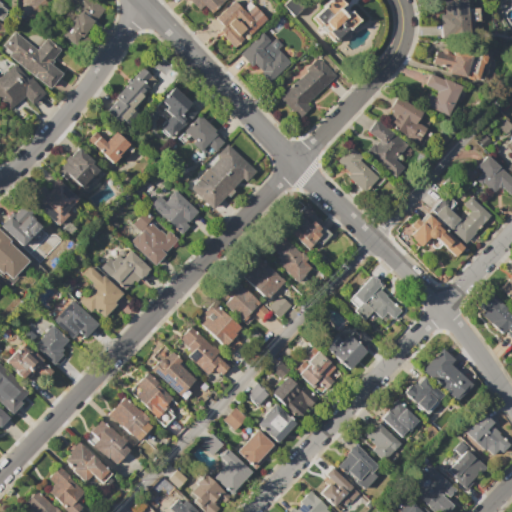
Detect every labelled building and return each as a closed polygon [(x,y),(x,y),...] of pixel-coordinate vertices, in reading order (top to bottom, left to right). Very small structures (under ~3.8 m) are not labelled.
[(46,0),(28,17),(21,9),(31,0),(46,0)] [(90,0),(90,1),(102,9),(75,47),(59,36),(73,17),(74,18),(80,10),(69,0),(90,0)] [(188,0),(224,0),(210,14),(203,6),(198,10),(188,0)] [(327,0),(338,0),(342,4),(337,8),(344,15),(348,11),(358,21),(348,30),(348,31),(342,37),(340,35),(338,36),(338,40),(335,43),(333,43),(310,19),(321,9),(320,7),(327,0)] [(438,14),(439,36),(466,35),(464,0),(453,0),(441,0),(442,13),(438,14)] [(214,18),(233,1),(244,13),(253,6),(266,20),(249,35),(245,31),(239,36),(242,39),(232,48),(220,36),(222,35),(218,30),(221,27),(214,18)] [(0,4),(1,5),(0,6),(8,12),(0,21),(0,4)] [(0,47),(13,32),(35,51),(45,39),(51,43),(50,44),(53,47),(54,46),(59,50),(50,60),(52,62),(49,64),(61,74),(48,89),(0,49),(0,47)] [(261,33),(269,43),(274,38),(281,46),(276,50),(277,52),(278,51),(288,62),(268,81),(253,64),(250,67),(238,53),(261,33)] [(489,53),(482,82),(446,74),(447,69),(430,65),(433,51),(452,55),(454,45),(482,52),(482,51),(489,53)] [(315,58),(318,62),(320,60),(335,75),(294,115),(277,98),(294,82),(295,82),(307,71),(304,69),(315,58)] [(0,100),(0,75),(14,64),(27,79),(30,77),(43,93),(30,104),(29,103),(27,104),(21,98),(8,110),(0,100)] [(140,67),(155,82),(129,108),(139,117),(127,129),(124,126),(126,124),(123,121),(119,125),(105,111),(116,100),(113,98),(126,84),(124,83),(129,78),(130,79),(138,70),(137,69),(140,67)] [(428,74),(441,80),(442,78),(464,89),(458,102),(453,100),(445,117),(419,105),(425,93),(433,97),(436,92),(423,86),(428,74)] [(172,87),(189,103),(187,105),(195,112),(169,140),(159,131),(161,129),(159,127),(170,116),(164,110),(167,107),(160,101),(172,87)] [(395,97),(420,112),(413,122),(424,128),(415,143),(390,128),(392,125),(389,123),(395,113),(388,109),(395,97)] [(195,117),(198,119),(200,117),(214,131),(212,132),(215,135),(214,135),(222,143),(213,153),(208,148),(201,155),(189,144),(192,141),(182,131),(195,117)] [(372,121),(405,144),(393,161),(401,167),(393,178),(369,162),(371,159),(364,154),(371,144),(373,146),(377,140),(365,132),(372,121)] [(86,140),(94,132),(104,141),(113,132),(127,145),(124,148),(125,149),(114,160),(113,160),(110,163),(86,140)] [(511,175),(511,134),(502,146),(511,154),(511,158),(503,168),(511,175)] [(210,209),(189,189),(218,157),(216,155),(225,145),(253,170),(242,182),(238,178),(210,209)] [(335,161),(349,147),(360,157),(357,161),(373,175),(375,174),(382,180),(371,192),(367,188),(364,191),(358,185),(355,187),(345,177),(348,174),(335,161)] [(77,148),(92,162),(89,164),(96,170),(90,176),(92,178),(80,191),(67,178),(64,180),(55,172),(64,162),(63,161),(68,156),(69,157),(77,148)] [(484,155),(511,181),(511,191),(508,196),(499,188),(495,188),(496,192),(493,195),(481,184),(479,186),(473,180),(480,173),(474,168),(476,166),(475,166),(484,155)] [(55,179),(76,199),(65,211),(68,214),(56,226),(29,200),(42,186),(46,191),(50,188),(48,186),(55,179)] [(173,191),(196,212),(186,222),(185,221),(184,223),(187,227),(179,235),(148,206),(158,196),(164,202),(167,198),(173,191)] [(468,198),(487,216),(461,243),(428,211),(444,194),(454,204),(448,210),(457,218),(457,217),(459,219),(458,219),(460,221),(468,212),(461,205),(468,198)] [(0,227),(0,223),(11,212),(13,214),(23,203),(32,212),(28,216),(32,220),(31,221),(38,227),(20,246),(0,227)] [(303,206),(321,224),(320,225),(329,234),(319,245),(316,242),(307,252),(283,229),(291,221),(295,225),(299,220),(295,215),(303,206)] [(128,243),(135,235),(136,235),(139,232),(131,225),(143,211),(175,239),(162,254),(152,265),(128,243)] [(425,213),(461,247),(452,257),(432,237),(431,238),(428,239),(427,237),(418,246),(410,239),(412,236),(410,234),(413,230),(409,226),(415,219),(417,222),(425,213)] [(0,232),(9,241),(7,243),(26,262),(8,281),(4,276),(5,275),(2,272),(0,274),(0,232)] [(278,234),(299,254),(300,252),(306,258),(303,262),(309,268),(295,283),(275,263),(278,260),(274,257),(276,255),(266,246),(278,234)] [(129,251),(147,268),(134,283),(131,280),(121,290),(98,269),(109,258),(112,261),(117,256),(120,259),(129,251)] [(257,256),(264,263),(264,264),(282,282),(265,300),(256,290),(255,291),(242,278),(251,269),(248,265),(257,256)] [(89,267),(100,277),(102,276),(121,293),(112,303),(115,305),(103,318),(92,309),(89,313),(77,302),(93,285),(82,275),(89,267)] [(511,296),(508,300),(497,289),(511,275),(511,276),(511,296)] [(369,276),(372,279),(374,278),(376,280),(376,283),(378,285),(376,288),(385,296),(384,297),(399,311),(391,320),(384,313),(379,319),(370,311),(362,320),(352,311),(355,308),(347,301),(352,296),(351,295),(369,276)] [(233,281),(242,289),(258,303),(268,312),(260,321),(250,311),(247,314),(248,315),(242,323),(222,305),(229,298),(223,293),(233,281)] [(477,306),(483,300),(484,302),(491,294),(498,302),(505,309),(504,311),(508,315),(508,314),(511,317),(511,318),(511,342),(505,335),(506,334),(503,331),(500,334),(490,325),(480,315),(483,311),(477,306)] [(278,295),(289,306),(277,319),(266,308),(278,295)] [(71,300),(97,324),(86,336),(79,329),(70,339),(51,321),(71,300)] [(212,303),(239,328),(222,346),(199,324),(206,318),(202,314),(212,303)] [(50,325),(66,340),(59,348),(61,350),(59,353),(63,358),(54,368),(32,347),(42,336),(41,335),(50,325)] [(189,327),(216,353),(214,355),(227,367),(219,376),(211,369),(205,376),(185,357),(189,353),(185,350),(187,348),(186,347),(185,348),(176,340),(189,327)] [(348,370),(326,348),(336,337),(341,342),(353,331),(355,333),(358,329),(369,340),(361,348),(365,352),(348,370)] [(21,346),(27,352),(29,350),(41,361),(41,362),(51,371),(43,381),(33,372),(32,374),(31,373),(26,379),(23,376),(20,379),(13,373),(15,372),(4,362),(15,350),(16,351),(21,346)] [(311,348),(339,372),(318,396),(292,373),(300,365),(302,366),(308,359),(304,356),(311,348)] [(440,349),(453,361),(449,365),(470,384),(469,386),(470,387),(462,397),(460,395),(454,402),(420,370),(440,349)] [(149,369),(156,362),(157,362),(159,360),(162,360),(163,360),(171,352),(180,361),(177,364),(193,380),(178,396),(149,369)] [(268,394),(281,381),(269,370),(278,361),(289,371),(285,375),(300,389),(303,386),(315,398),(295,419),(268,394)] [(0,367),(26,393),(19,400),(21,403),(9,415),(0,406),(0,367)] [(146,373),(171,397),(170,399),(174,402),(167,409),(163,405),(152,416),(133,397),(140,390),(134,385),(146,373)] [(422,378),(438,393),(420,413),(410,403),(411,402),(402,393),(405,390),(404,389),(407,386),(408,387),(410,385),(411,386),(414,383),(415,383),(419,378),(420,379),(422,378)] [(255,385),(267,397),(255,409),(243,397),(255,385)] [(122,397),(140,413),(147,419),(144,422),(149,427),(134,443),(118,427),(119,427),(106,415),(122,397)] [(379,419),(386,411),(385,411),(395,400),(416,420),(408,429),(407,428),(399,437),(379,419)] [(273,404),(294,424),(274,445),(260,431),(259,432),(257,430),(258,429),(254,426),(262,418),(261,417),(273,404)] [(221,420),(232,409),(243,420),(232,431),(221,420)] [(0,410),(8,418),(0,426),(0,410)] [(482,413),(492,422),(489,425),(498,433),(497,435),(507,444),(499,452),(496,449),(490,455),(483,448),(482,450),(464,433),(482,413)] [(99,420),(103,423),(103,422),(106,425),(112,431),(112,432),(119,437),(120,436),(125,441),(121,445),(128,450),(114,465),(107,458),(106,459),(90,445),(91,444),(85,439),(90,433),(89,432),(99,420)] [(367,430),(369,432),(377,424),(398,444),(381,462),(370,451),(374,447),(362,435),(367,430)] [(255,430),(273,447),(251,470),(233,453),(255,430)] [(198,444),(208,455),(219,445),(208,434),(198,444)] [(445,471),(459,456),(452,450),(461,440),(487,465),(477,475),(475,473),(469,481),(470,482),(464,489),(445,471)] [(77,442),(106,472),(97,481),(90,475),(83,483),(71,471),(72,470),(63,461),(68,455),(66,453),(77,442)] [(353,445),(364,455),(363,456),(377,469),(370,476),(369,475),(357,488),(350,481),(352,478),(346,472),(343,475),(335,467),(345,456),(344,455),(346,453),(346,452),(348,450),(348,449),(350,446),(352,446),(353,445)] [(225,449),(252,474),(230,497),(211,479),(225,465),(217,457),(225,449)] [(425,463),(454,489),(447,497),(443,494),(441,497),(451,506),(445,511),(432,511),(410,491),(415,485),(413,482),(420,475),(417,472),(425,463)] [(57,467),(82,493),(74,501),(80,507),(75,511),(65,511),(45,491),(51,484),(45,478),(57,467)] [(330,468),(356,493),(347,502),(343,506),(337,501),(330,508),(316,495),(325,485),(322,482),(323,481),(320,478),(330,468)] [(160,477),(165,481),(175,470),(185,479),(176,489),(174,488),(167,495),(168,497),(157,509),(143,496),(160,477)] [(203,474),(228,498),(221,504),(217,500),(212,504),(217,509),(214,511),(201,511),(190,502),(193,499),(187,494),(196,485),(194,484),(203,474)] [(34,490),(52,508),(53,507),(58,511),(24,511),(28,508),(22,502),(34,490)] [(308,492),(325,508),(324,509),(327,511),(288,511),(292,508),(295,510),(299,505),(297,503),(308,492)] [(421,511),(408,499),(395,511),(421,511)] [(184,500),(196,511),(195,511),(172,511),(168,508),(176,500),(181,504),(184,500)]
